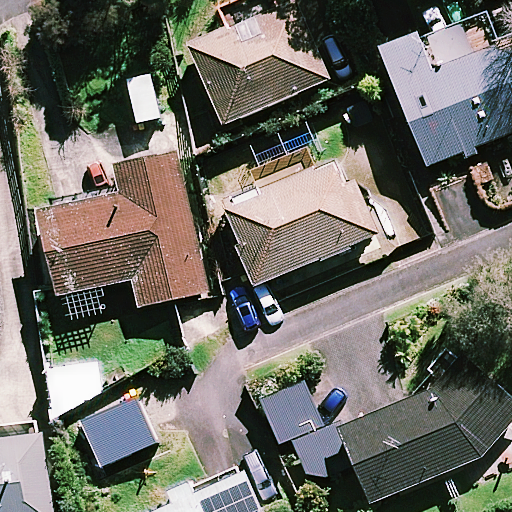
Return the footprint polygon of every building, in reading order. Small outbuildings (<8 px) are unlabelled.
[(336,73),(305,0),(284,0),(270,6),(255,13),(254,11),(194,36),(228,118),(336,73)] [(511,35),(438,60),(426,24),(388,37),(428,157),(511,128),(511,35)] [(129,184),(45,200),(63,290),(72,288),(78,314),(105,309),(99,280),(137,273),(142,300),(210,287),(181,142),(123,153),(129,184)] [(380,230),(349,150),(228,196),(259,277),(380,230)] [(511,422),(511,384),(477,347),(419,387),(345,417),(375,492),(484,448),(511,422)] [(106,398),(101,358),(49,364),(54,404),(106,398)] [(59,511),(52,388),(0,390),(0,511),(59,511)] [(272,511),(253,465),(140,511),(272,511)]
